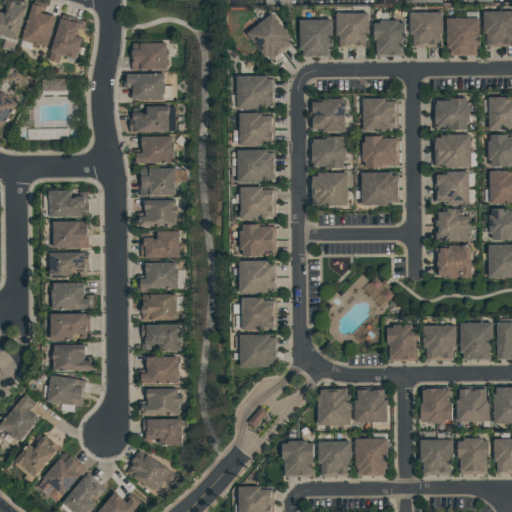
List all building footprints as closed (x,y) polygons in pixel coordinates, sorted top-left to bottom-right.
[(6,1),(25,7),(14,43),(0,38),(0,13),(3,14),(5,8),(1,7),(2,2),(5,2),(6,1)] [(31,4),(41,7),(39,13),(55,18),(45,49),(20,41),(31,4)] [(483,34),(483,12),(511,12),(511,47),(486,47),(486,34),(483,34)] [(409,32),(409,13),(442,13),(442,35),(439,35),(439,48),(412,48),(412,35),(409,32)] [(245,35),(271,14),(289,38),(287,40),(292,45),(271,62),(266,56),(264,58),(245,35)] [(335,36),(335,14),(368,14),(368,35),(365,35),(365,49),(339,49),(338,37),(335,36)] [(49,51),(60,15),(85,23),(82,31),(77,29),(75,37),(81,39),(74,61),(59,56),(57,64),(47,61),(50,51),(49,51)] [(445,46),(445,19),(477,19),(478,45),(474,45),(475,55),(449,55),(448,45),(445,46)] [(298,21),(331,21),(331,48),(328,48),(328,58),(302,58),(301,51),(298,51),(298,21)] [(372,45),(372,24),(379,24),(379,21),(398,21),(398,24),(404,24),(404,41),(402,41),(402,57),(376,58),(375,45),(372,45)] [(130,51),(138,51),(138,44),(165,44),(165,70),(139,71),(139,68),(130,68),(130,51)] [(122,76),(163,75),(163,95),(162,95),(162,101),(131,102),(131,89),(122,89),(122,76)] [(265,108),(236,109),(235,77),(265,76),(265,80),(272,80),(272,105),(265,105),(265,108)] [(40,80),(66,79),(66,91),(40,92),(40,80)] [(0,94),(16,105),(0,128),(0,94)] [(511,130),(487,130),(487,97),(509,97),(509,100),(511,100),(511,130)] [(320,100),(342,99),(343,132),(317,132),(317,129),(308,129),(308,103),(320,103),(320,100)] [(388,132),(360,132),(360,99),(382,99),(382,102),(396,102),(396,128),(388,128),(388,132)] [(447,99),(467,99),(467,130),(452,130),(452,128),(431,128),(431,101),(447,101),(447,99)] [(132,115),(135,115),(135,108),(140,108),(140,113),(144,113),(144,107),(167,106),(167,133),(132,133),(132,115)] [(260,146),(238,146),(238,113),(266,113),(267,116),(274,116),(274,143),(260,143),(260,146)] [(69,139),(69,129),(27,130),(27,140),(69,139)] [(439,135),(469,135),(469,168),(439,168),(439,164),(433,164),(433,139),(439,139),(439,135)] [(511,167),(487,167),(486,135),(506,135),(506,137),(511,137),(511,164),(511,167)] [(132,150),(140,150),(140,137),(172,137),(173,163),(132,164),(132,150)] [(324,137),(344,137),(345,169),(325,169),(325,166),(309,166),(309,140),(324,140),(324,137)] [(380,168),(363,168),(363,162),(360,162),(360,144),(362,144),(362,137),(380,137),(380,139),(397,139),(397,165),(380,165),(380,168)] [(266,182),(236,183),(236,150),(266,150),(266,153),(272,153),(272,179),(266,179),(266,182)] [(147,176),(147,170),(174,169),(174,196),(139,196),(139,176),(147,176)] [(391,206),(360,206),(360,172),(391,172),(391,176),(396,176),(396,202),(391,202),(391,206)] [(446,172),(466,172),(467,205),(445,205),(445,202),(433,202),(433,176),(446,175),(446,172)] [(510,205),(488,205),(487,172),(510,172),(510,175),(511,175),(511,200),(510,201),(510,205)] [(316,174),(345,173),(346,206),(316,206),(316,203),(309,203),(308,176),(316,176),(316,174)] [(267,220),(240,220),(239,188),(267,187),(267,191),(273,191),(274,216),(267,216),(267,220)] [(70,192),(70,199),(78,198),(78,193),(86,193),(87,218),(48,218),(47,192),(70,192)] [(135,214),(144,214),(144,201),(175,201),(176,226),(135,227),(135,214)] [(460,209),(460,216),(469,216),(469,241),(459,241),(459,242),(435,242),(434,209),(460,209)] [(507,241),(490,241),(490,234),(487,234),(487,216),(489,216),(489,210),(507,209),(507,212),(511,211),(511,238),(507,238),(507,241)] [(51,222),(78,222),(78,229),(87,229),(87,249),(51,250),(51,222)] [(258,256),(240,257),(240,250),(238,250),(237,225),(267,224),(267,230),(274,230),(275,254),(258,254),(258,256)] [(139,234),(147,234),(147,240),(155,240),(155,232),(178,231),(178,258),(139,258),(139,234)] [(449,246),(469,245),(470,278),(446,278),(446,277),(437,277),(436,249),(449,249),(449,246)] [(511,279),(486,279),(486,245),(511,245),(511,279)] [(78,278),(78,273),(70,273),(70,280),(48,280),(48,254),(51,254),(51,252),(87,252),(87,273),(85,273),(85,278),(78,278)] [(270,294),(237,294),(237,261),(271,261),(271,267),(275,267),(275,292),(270,292),(270,294)] [(143,264),(175,263),(175,289),(136,290),(136,277),(144,277),(143,264)] [(381,307),(394,294),(378,276),(364,289),(381,307)] [(50,285),(82,284),(83,300),(89,300),(89,311),(50,311),(50,285)] [(140,296),(175,295),(175,321),(139,321),(139,307),(140,307),(140,296)] [(262,331),(240,331),(239,298),(262,298),(262,301),(275,301),(276,328),(262,328),(262,331)] [(48,315),(87,314),(88,340),(49,342),(48,315)] [(458,354),(458,324),(491,323),(492,352),(488,353),(488,360),(462,361),(462,354),(458,354)] [(511,353),(510,353),(510,360),(495,360),(495,324),(511,323),(511,353)] [(159,352),(159,346),(152,346),(152,351),(141,351),(140,340),(139,340),(139,326),(178,325),(178,352),(159,352)] [(386,348),(385,329),(391,328),(391,326),(410,325),(410,328),(416,328),(417,348),(414,348),(414,361),(389,361),(388,348),(386,348)] [(422,349),(421,327),(454,326),(454,348),(451,348),(452,361),(425,361),(425,349),(422,349)] [(269,368),(238,368),(237,335),(268,335),(268,338),(275,338),(275,365),(269,365),(269,368)] [(51,355),(52,355),(52,346),(83,346),(83,360),(94,360),(94,371),(51,372),(51,355)] [(139,359),(177,358),(177,384),(140,384),(139,359)] [(49,377),(83,382),(80,408),(45,403),(49,377)] [(511,424),(492,424),(491,395),(494,395),(494,388),(511,387),(511,424)] [(180,389),(180,415),(141,416),(140,390),(180,389)] [(490,400),(490,421),(455,422),(455,401),(457,401),(457,390),(485,389),(485,400),(490,400)] [(386,400),(386,423),(353,423),(352,401),(355,401),(355,391),(383,390),(383,401),(386,400)] [(450,404),(451,423),(419,423),(419,405),(421,405),(421,391),(448,390),(448,404),(450,404)] [(348,397),(349,426),(316,426),(316,397),(318,397),(318,391),(345,391),(345,397),(348,397)] [(0,422),(21,397),(29,405),(26,409),(38,419),(18,442),(15,439),(14,441),(0,428),(0,422)] [(246,423),(259,407),(266,413),(252,429),(246,423)] [(161,444),(161,440),(152,440),(152,444),(144,445),(144,432),(142,432),(141,420),(180,419),(181,444),(161,444)] [(38,435),(43,439),(45,437),(59,448),(34,480),(12,462),(26,444),(31,449),(38,441),(35,438),(38,435)] [(354,470),(353,440),(385,439),(386,469),(383,469),(383,476),(358,477),(358,470),(354,470)] [(456,461),(455,443),(462,442),(462,440),(481,439),(481,442),(487,442),(488,459),(485,459),(486,475),(459,476),(459,461),(456,461)] [(418,466),(418,441),(451,440),(451,466),(449,466),(449,475),(422,476),(421,466),(418,466)] [(495,465),(494,440),(511,440),(511,474),(500,475),(500,465),(495,465)] [(280,465),(280,445),(286,445),(286,442),(305,441),(305,444),(311,444),(312,465),(310,465),(310,478),(283,478),(283,465),(280,465)] [(316,469),(316,443),(349,443),(349,468),(346,468),(347,475),(320,475),(320,469),(316,469)] [(138,450),(168,469),(153,492),(124,473),(138,450)] [(64,451),(85,469),(62,496),(41,479),(64,451)] [(86,473),(105,490),(100,497),(97,494),(91,501),(95,504),(88,511),(69,511),(60,504),(86,473)] [(236,511),(236,488),(259,487),(259,490),(272,490),(272,511),(236,511)] [(96,511),(113,493),(125,503),(128,498),(135,504),(137,501),(140,504),(139,505),(141,507),(136,511),(96,511)]
